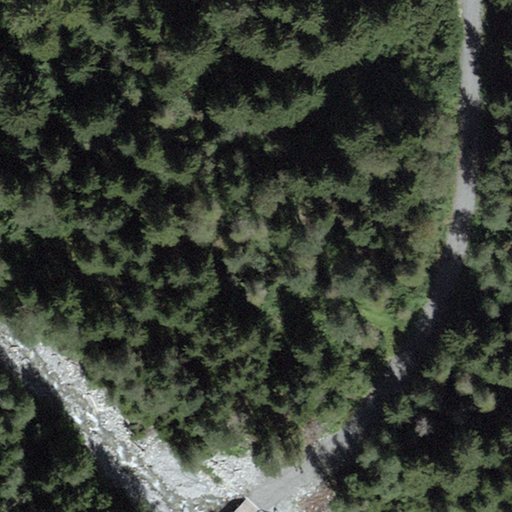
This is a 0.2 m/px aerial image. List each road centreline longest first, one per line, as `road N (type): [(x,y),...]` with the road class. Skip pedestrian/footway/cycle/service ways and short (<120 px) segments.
road 1 (track): [(246,511),(307,475),(371,416),(439,294)]
road 2 (track): [(439,294),(465,180),(471,0)]
